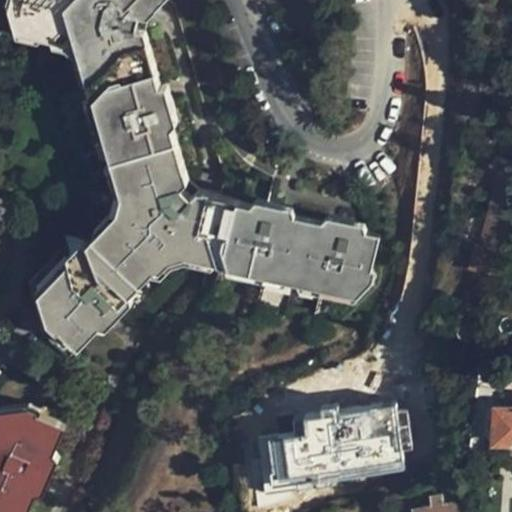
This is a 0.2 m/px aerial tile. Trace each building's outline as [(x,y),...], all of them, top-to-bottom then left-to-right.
[(90,44),(115,147),(173,132),(153,53),(147,26),(174,0),(23,0),(17,21),(90,44)] [(173,132),(115,147),(127,190),(121,199),(40,281),(58,300),(49,310),(50,311),(75,336),(87,324),(95,316),(99,322),(112,310),(108,304),(114,297),(169,243),(182,240),(346,286),(353,259),(368,263),(376,232),(354,226),(343,222),(344,216),(328,211),(326,217),(315,214),(279,205),(268,202),(270,196),(256,191),(253,199),(239,195),(192,182),(184,175),(173,132)] [(511,253),(511,152),(511,158),(503,192),(488,249),(511,253)] [(268,202),(279,205),(270,196),(268,202)] [(343,222),(354,226),(344,216),(343,222)] [(261,486),(410,465),(400,394),(326,405),(308,407),(310,423),(263,430),(266,452),(256,453),(261,486)] [(511,405),(498,406),(496,439),(511,440),(511,405)] [(0,511),(56,511),(57,511),(64,495),(70,497),(78,482),(70,478),(79,462),(91,435),(57,419),(50,434),(26,422),(0,477),(0,511)] [(70,478),(78,482),(83,471),(79,462),(70,478)] [(65,509),(70,497),(64,495),(57,511),(65,509)] [(460,511),(460,503),(442,504),(442,496),(432,496),(431,505),(417,507),(417,511),(460,511)]
